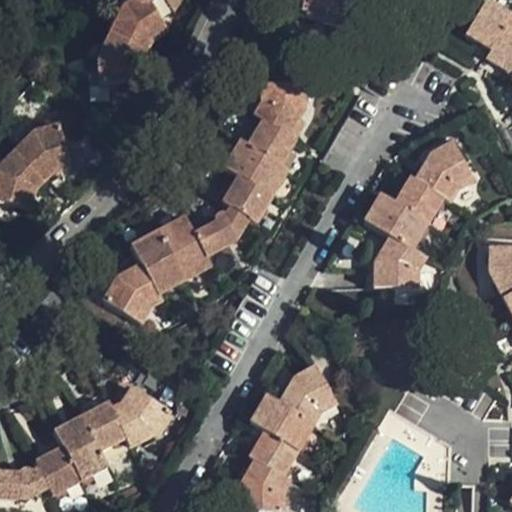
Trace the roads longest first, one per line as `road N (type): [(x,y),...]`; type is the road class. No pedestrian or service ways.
road 1 (residential): [(159,511),(405,96)]
road 2 (residential): [(0,307),(162,131),(226,0)]
road 3 (unknown): [(474,511),(467,437),(405,391)]
